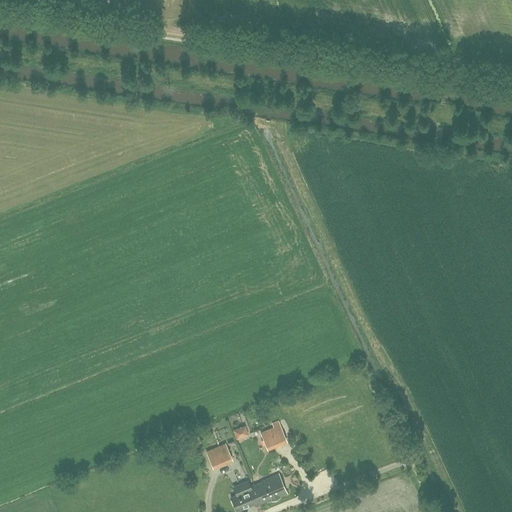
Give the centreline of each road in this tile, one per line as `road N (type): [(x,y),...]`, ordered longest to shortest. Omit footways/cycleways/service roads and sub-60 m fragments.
road 1 (track): [(511,84),(0,6)]
road 2 (track): [(438,511),(416,471),(403,464),(281,511)]
